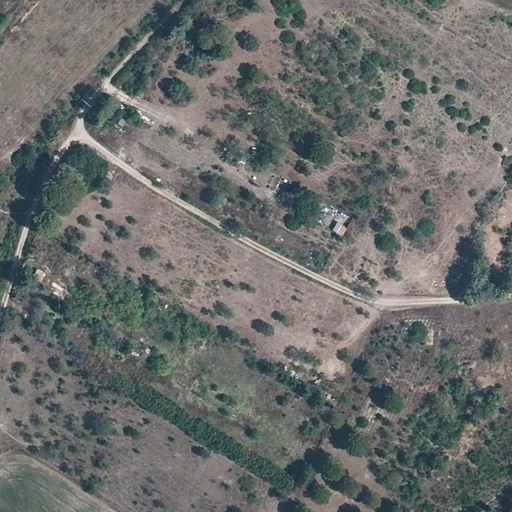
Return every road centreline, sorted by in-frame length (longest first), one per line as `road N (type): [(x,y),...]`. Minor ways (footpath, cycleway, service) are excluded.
road 1 (track): [(66,132),(240,237),(369,302),(511,294)]
road 2 (track): [(0,312),(31,204),(66,132),(186,0)]
